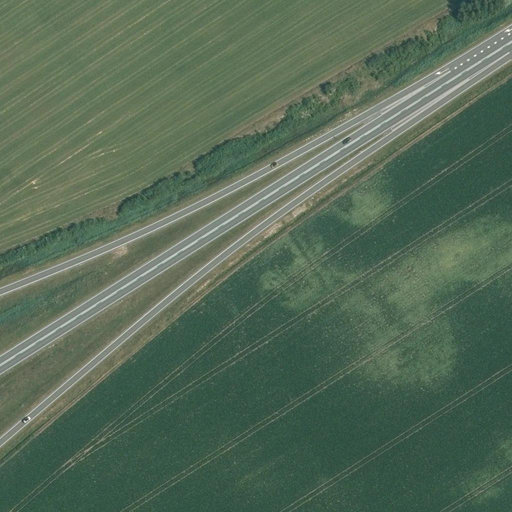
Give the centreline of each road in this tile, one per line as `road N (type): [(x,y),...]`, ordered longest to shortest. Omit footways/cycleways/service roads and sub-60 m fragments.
road 1 (trunk): [(0,443),(209,267),(505,45)]
road 2 (trunk): [(0,364),(453,77)]
road 3 (trunk): [(453,77),(121,242),(0,292)]
